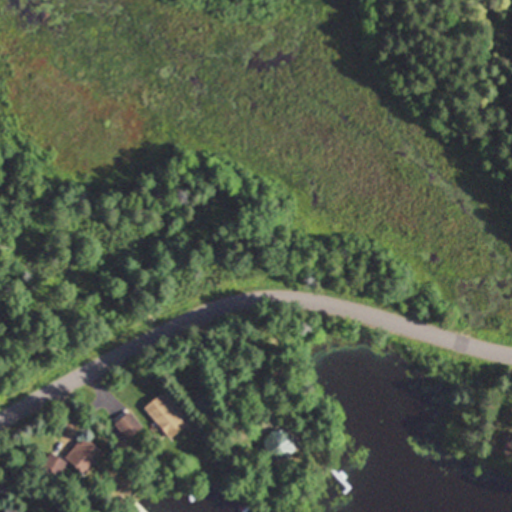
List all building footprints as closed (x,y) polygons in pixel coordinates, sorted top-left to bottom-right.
[(223,410),(208,391),(193,403),(208,422),(223,410)] [(187,424),(160,394),(145,408),(172,438),(187,424)] [(127,438),(143,428),(131,411),(115,421),(127,438)] [(265,434),(270,459),(296,454),(291,429),(265,434)] [(105,451),(84,435),(64,461),(53,452),(42,465),(58,477),(70,462),(87,474),(105,451)]
